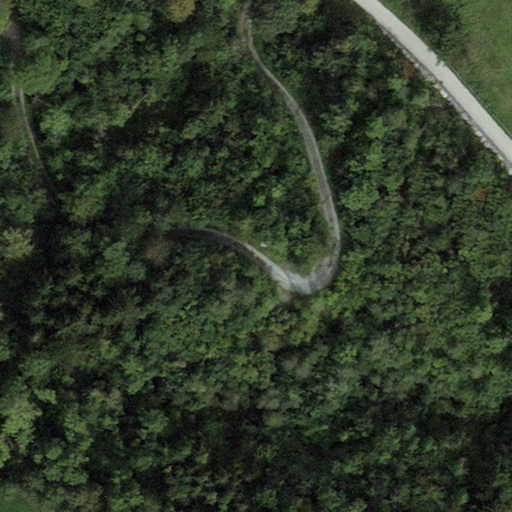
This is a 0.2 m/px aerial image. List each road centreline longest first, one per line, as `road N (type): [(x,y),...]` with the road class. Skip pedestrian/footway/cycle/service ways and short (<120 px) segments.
road 1 (track): [(253,0),(261,73),(320,154),(339,226),(331,261),(313,281),(295,281),(217,237),(72,208),(36,155),(27,67),(13,27),(0,24)]
road 2 (residential): [(360,0),(439,68),(511,150)]
